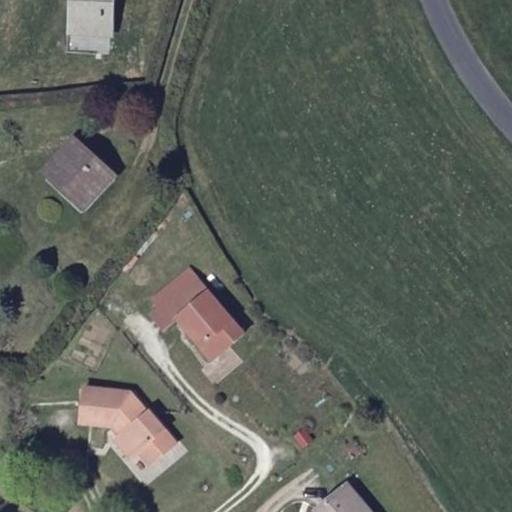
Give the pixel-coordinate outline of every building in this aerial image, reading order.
[(119,195),(88,164),(61,194),(85,219),(99,206),(106,210),(119,195)] [(169,355),(179,346),(213,382),(244,356),(193,301),(151,339),(169,355)] [(84,415),(85,433),(94,434),(92,450),(117,451),(124,447),(130,454),(125,460),(120,464),(136,484),(144,476),(157,488),(182,466),(132,417),(84,415)] [(94,434),(85,433),(85,450),(92,450),(94,434)] [(117,451),(125,460),(130,454),(124,447),(117,451)] [(373,511),(353,486),(323,510),(324,511),(373,511)]
